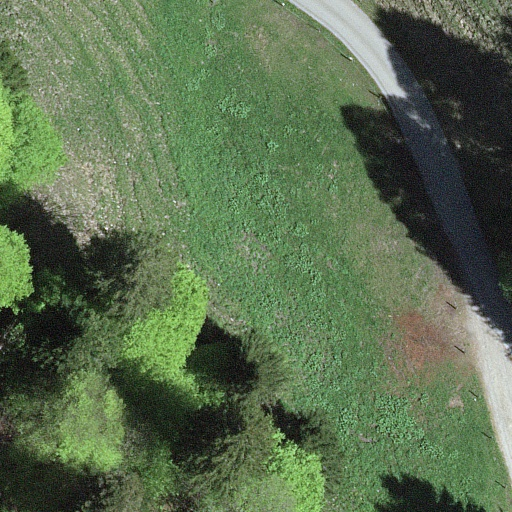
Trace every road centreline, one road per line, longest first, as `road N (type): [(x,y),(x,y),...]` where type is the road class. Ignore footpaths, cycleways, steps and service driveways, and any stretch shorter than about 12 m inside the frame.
road 1 (unclassified): [(316,0),(368,45),(408,103),(474,274),(511,335)]
road 2 (track): [(489,304),(511,427)]
